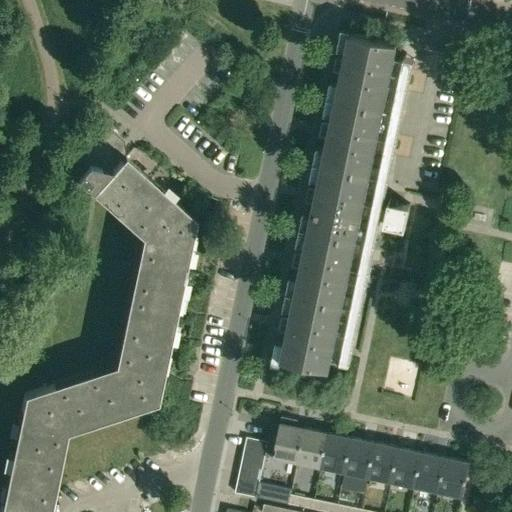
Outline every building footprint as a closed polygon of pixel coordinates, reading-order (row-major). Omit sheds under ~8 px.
[(337,57),(334,70),(342,72),(337,98),(384,108),(397,42),(351,32),(345,59),(337,57)] [(323,122),(321,135),(329,137),(323,163),(370,173),(384,108),(337,98),(331,124),(323,122)] [(42,511),(61,425),(151,396),(188,220),(121,159),(112,151),(123,139),(106,123),(77,155),(86,163),(75,175),(92,190),(96,185),(149,232),(121,368),(56,389),(54,383),(25,392),(21,408),(28,409),(5,511),(42,511)] [(309,188),(307,200),(315,202),(310,228),(356,238),(370,173),(323,163),(318,189),(309,188)] [(402,201),(390,199),(387,210),(409,215),(411,203),(402,201)] [(409,215),(387,210),(385,222),(406,227),(409,215)] [(296,252),(293,265),(302,267),(296,293),(343,302),(356,238),(310,228),(304,254),(296,252)] [(282,317),(280,330),(288,331),(282,358),(329,368),(343,302),(296,293),(291,319),(282,317)] [(305,426),(287,422),(281,421),(274,455),(298,461),(305,426)] [(322,465),(329,431),(305,426),(298,461),(322,465)] [(345,470),(352,436),(329,431),(322,465),(345,470)] [(245,447),(266,452),(268,440),(247,436),(245,447)] [(369,475),(376,441),(352,436),(345,470),(369,475)] [(392,480),(399,446),(376,441),(369,475),(392,480)] [(415,485),(423,450),(399,446),(392,480),(415,485)] [(264,463),(266,452),(245,447),(243,458),(264,463)] [(439,490),(446,455),(423,450),(415,485),(439,490)] [(446,455),(439,490),(463,495),(470,460),(446,455)] [(261,473),(264,463),(243,458),(240,469),(261,473)] [(259,484),(261,473),(240,469),(238,479),(259,484)] [(257,495),(259,484),(238,479),(236,491),(257,495)] [(313,507),(315,498),(291,493),(289,502),(313,507)] [(334,511),(336,511),(338,503),(315,498),(313,507),(334,511)] [(263,511),(287,511),(288,508),(265,503),(263,511)] [(360,511),(362,508),(338,503),(336,511),(360,511)]
